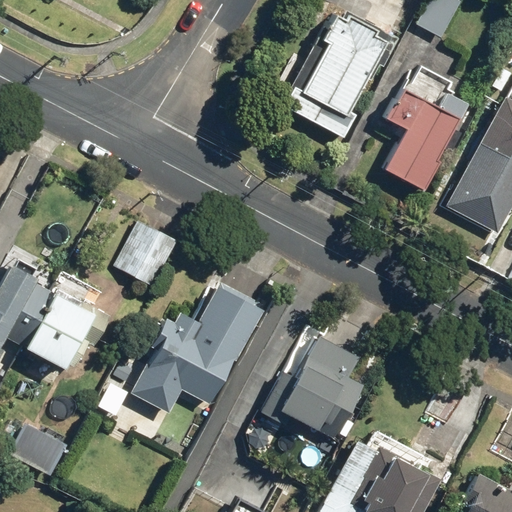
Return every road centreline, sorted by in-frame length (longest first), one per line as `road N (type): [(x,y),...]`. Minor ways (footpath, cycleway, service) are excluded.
road 1 (residential): [(134,144),(511,344)]
road 2 (residential): [(223,0),(134,144)]
road 3 (residential): [(0,75),(134,144)]
